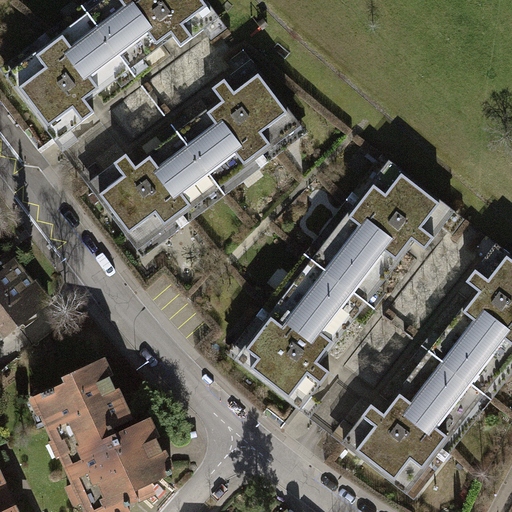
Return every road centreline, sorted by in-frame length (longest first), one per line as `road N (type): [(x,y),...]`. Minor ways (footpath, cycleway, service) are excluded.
road 1 (residential): [(242,436),(98,284),(0,145)]
road 2 (residential): [(342,511),(242,436)]
